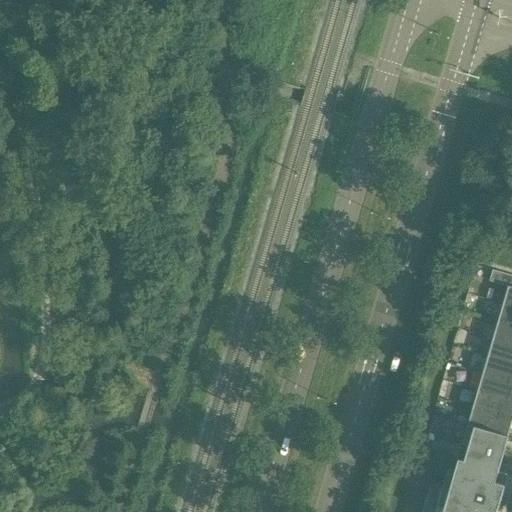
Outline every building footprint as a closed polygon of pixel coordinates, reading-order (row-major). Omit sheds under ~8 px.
[(508,286),(504,300),(511,301),(511,274),(492,269),(489,280),(508,286)] [(511,301),(504,300),(500,315),(510,318),(511,318),(511,301)] [(511,318),(510,318),(500,315),(495,329),(505,332),(511,333),(511,318)] [(511,333),(505,332),(495,329),(491,343),(501,346),(511,349),(511,333)] [(511,349),(501,346),(491,343),(487,358),(497,361),(507,363),(511,364),(511,349)] [(511,364),(507,363),(497,361),(487,358),(483,372),(493,375),(503,378),(509,380),(511,380),(511,364)] [(493,375),(483,372),(479,387),(489,389),(499,392),(502,393),(509,395),(511,396),(511,380),(509,380),(503,378),(493,375)] [(65,387),(51,387),(51,402),(65,402),(65,387)] [(511,411),(511,396),(509,395),(502,393),(499,392),(489,389),(479,387),(474,401),(484,404),(494,407),(504,410),(511,411)] [(484,404),(474,401),(449,487),(431,482),(422,511),(495,511),(507,474),(497,471),(501,458),(503,451),(511,423),(511,420),(511,411),(504,410),(494,407),(484,404)] [(511,453),(503,451),(501,458),(511,461),(511,453)]
